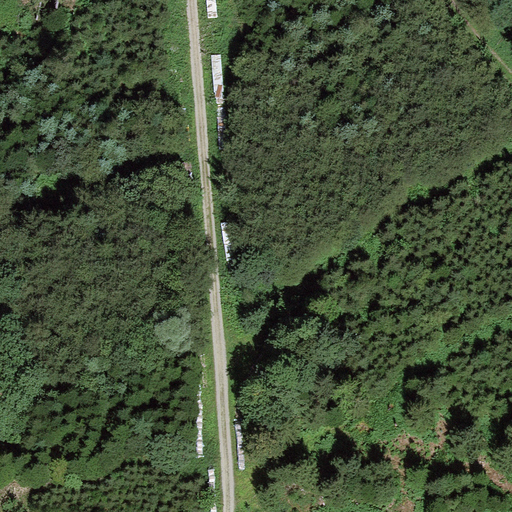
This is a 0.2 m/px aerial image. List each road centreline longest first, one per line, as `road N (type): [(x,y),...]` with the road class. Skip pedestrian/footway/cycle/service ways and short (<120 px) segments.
road 1 (track): [(187,0),(223,511)]
road 2 (track): [(215,421),(271,316),(343,244),(511,146)]
